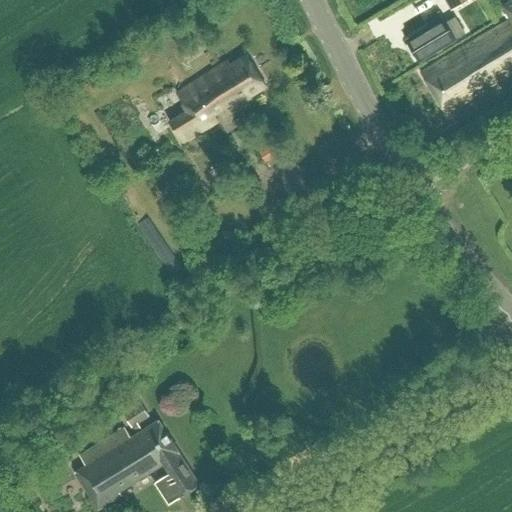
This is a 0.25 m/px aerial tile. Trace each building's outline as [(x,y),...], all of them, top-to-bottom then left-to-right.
[(511,0),(508,0),(501,4),(510,19),(421,73),(445,112),(511,71),(511,0)] [(466,0),(444,0),(451,10),(466,0)] [(429,25),(405,39),(418,61),(455,38),(451,33),(458,29),(453,20),(446,24),(439,11),(426,19),(429,25)] [(186,108),(170,117),(181,135),(197,125),(200,130),(217,120),(212,111),(222,105),(228,113),(251,98),(249,95),(265,85),(246,54),(230,64),(228,61),(177,93),(181,99),(186,108)] [(275,127),(253,140),(265,160),(287,146),(275,127)] [(168,503),(198,483),(178,452),(179,452),(158,419),(141,430),(136,422),(148,415),(139,401),(122,412),(131,426),(133,425),(137,432),(130,437),(124,427),(79,455),(85,465),(74,472),(97,509),(120,495),(117,490),(131,481),(134,486),(157,471),(155,467),(163,463),(169,472),(154,482),(168,503)]
